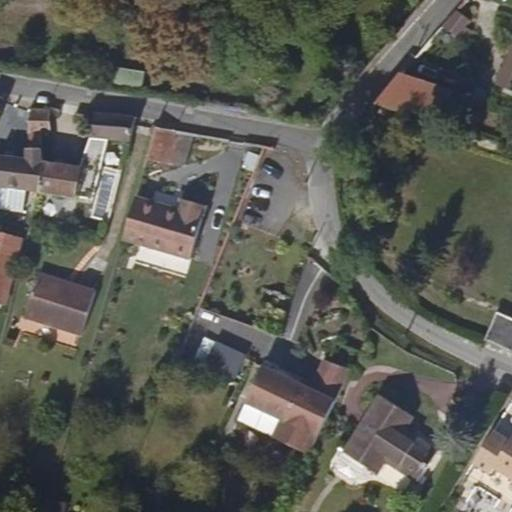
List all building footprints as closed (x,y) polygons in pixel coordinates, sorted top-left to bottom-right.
[(457,12),(444,27),(465,44),(472,36),(464,28),(469,21),(457,12)] [(401,77),(377,106),(442,127),(452,96),(453,94),(401,77)] [(51,136),(52,113),(48,112),(48,114),(32,115),(31,137),(40,136),(48,136),(51,136)] [(127,144),(131,126),(131,120),(93,118),(93,123),(89,144),(127,144)] [(174,139),(175,134),(156,130),(146,167),(168,174),(179,140),(174,139)] [(0,190),(41,195),(45,167),(42,167),(42,152),(40,136),(31,137),(29,164),(2,161),(0,160),(0,190)] [(81,172),(45,167),(41,195),(76,200),(81,172)] [(0,190),(0,210),(36,215),(41,195),(0,190)] [(176,216),(135,205),(123,244),(191,263),(207,211),(180,204),(176,216)] [(0,304),(2,305),(20,241),(0,235),(0,304)] [(83,336),(96,293),(38,276),(25,319),(83,336)] [(265,287),(251,325),(281,337),(294,298),(265,287)] [(511,323),(495,316),(482,345),(511,357),(511,323)] [(236,382),(246,362),(236,357),(226,377),(236,382)] [(308,453),(349,371),(324,359),(309,387),(262,363),(244,398),(279,416),(270,434),(308,453)] [(279,416),(244,398),(235,415),(270,434),(279,416)] [(418,488),(438,458),(404,436),(414,422),(381,400),(343,458),(335,469),(336,475),(351,485),(356,483),(364,472),(377,480),(386,468),(418,488)] [(493,435),(472,466),(490,477),(494,471),(511,482),(511,440),(509,445),(493,435)] [(67,511),(69,506),(49,500),(45,511),(67,511)]
